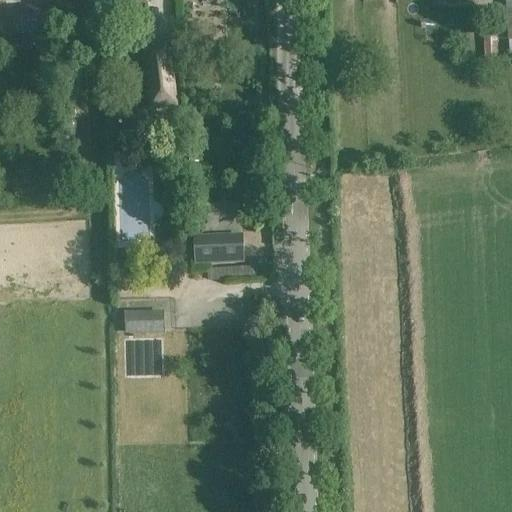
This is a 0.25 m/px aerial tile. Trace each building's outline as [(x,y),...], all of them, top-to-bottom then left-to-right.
[(15,37),(29,36),(27,10),(13,11),(15,37)] [(498,61),(496,26),(482,27),(484,62),(498,61)] [(171,46),(144,49),(151,104),(178,101),(171,46)] [(213,201),(213,218),(237,218),(237,201),(213,201)] [(243,236),(193,238),(194,264),(244,262),(243,236)] [(163,313),(123,314),(124,335),(164,334),(163,313)]
